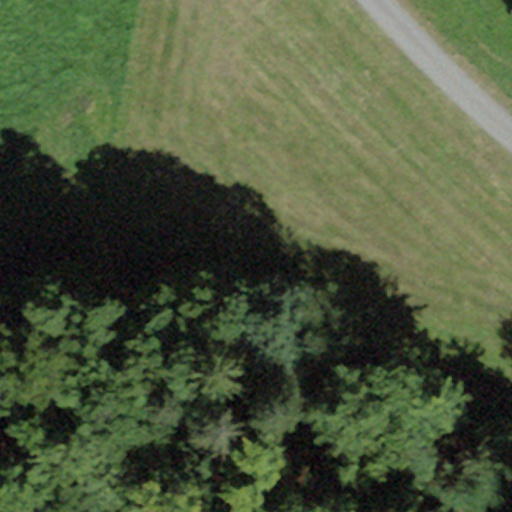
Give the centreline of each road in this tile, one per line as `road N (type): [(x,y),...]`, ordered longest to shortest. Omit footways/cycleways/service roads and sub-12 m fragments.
road 1 (track): [(511,383),(465,393),(239,312),(0,289)]
road 2 (residential): [(511,131),(380,0)]
